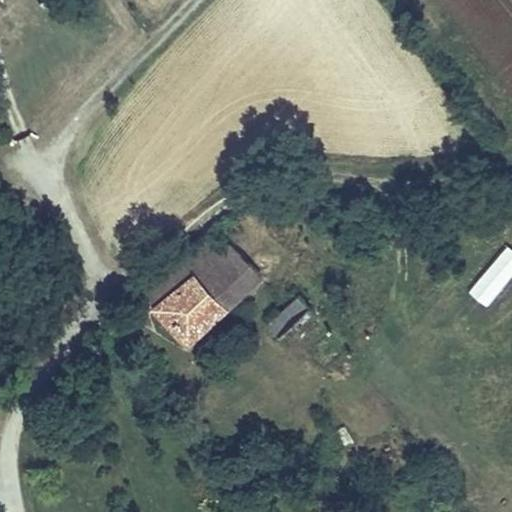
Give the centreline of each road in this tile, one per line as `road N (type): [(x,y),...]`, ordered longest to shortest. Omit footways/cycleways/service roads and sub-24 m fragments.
road 1 (unclassified): [(199,0),(63,134),(54,176),(71,225),(109,281),(30,374),(7,425),(16,511)]
road 2 (track): [(511,148),(243,190),(109,281)]
